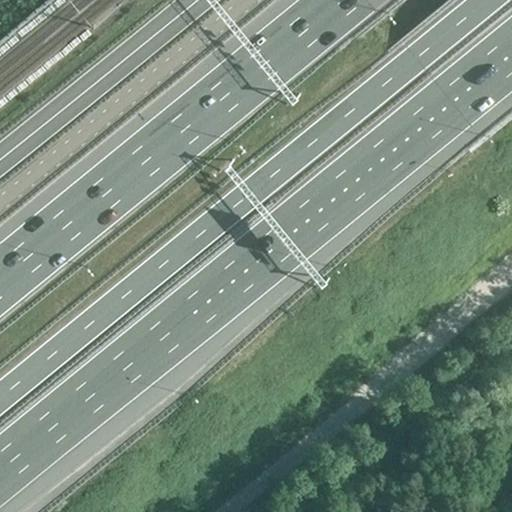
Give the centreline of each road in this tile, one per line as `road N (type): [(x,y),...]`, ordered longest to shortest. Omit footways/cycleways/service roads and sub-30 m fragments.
road 1 (motorway): [(0,465),(511,48)]
road 2 (motorway): [(481,0),(0,390)]
road 3 (motorway): [(339,0),(0,275)]
road 4 (unclassified): [(0,201),(244,0)]
